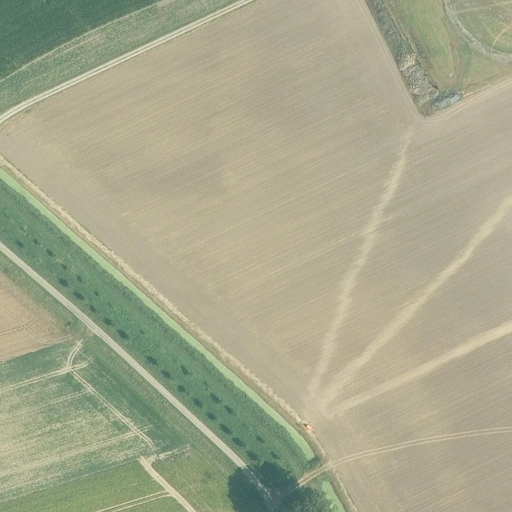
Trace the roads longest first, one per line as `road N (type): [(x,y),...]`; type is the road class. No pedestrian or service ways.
road 1 (unclassified): [(276,511),(231,454),(0,249)]
road 2 (track): [(248,0),(0,120)]
